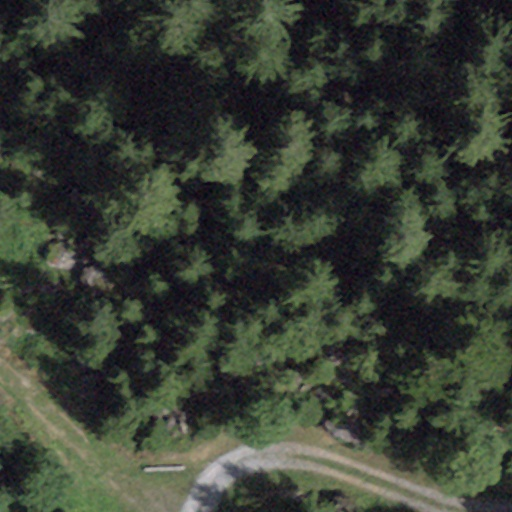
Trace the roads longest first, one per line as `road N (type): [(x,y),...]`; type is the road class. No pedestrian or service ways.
road 1 (track): [(479,511),(311,459),(244,469),(208,511)]
road 2 (track): [(0,366),(89,449),(179,511)]
